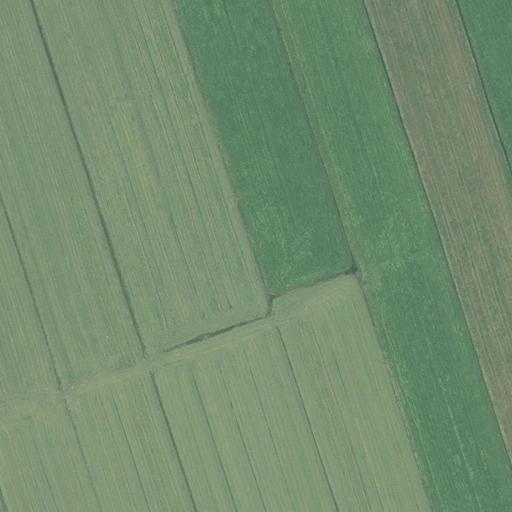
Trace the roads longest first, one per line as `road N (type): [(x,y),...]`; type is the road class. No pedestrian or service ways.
road 1 (track): [(56,400),(0,224)]
road 2 (track): [(0,420),(147,365)]
